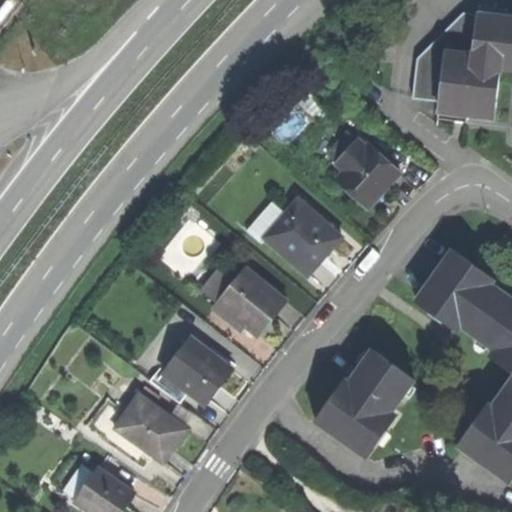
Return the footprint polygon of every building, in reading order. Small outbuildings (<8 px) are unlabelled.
[(413,99),(441,102),(439,117),(452,118),(468,119),(469,106),(498,109),(502,69),(511,69),(511,19),(479,16),(463,14),(417,57),(413,99)] [(328,157),(340,167),(361,143),(349,133),(328,157)] [(361,143),(340,167),(346,172),(339,181),(366,204),(375,193),(379,197),(389,185),(401,172),(369,144),(366,148),(361,143)] [(370,208),(379,197),(375,193),(366,204),(370,208)] [(266,238),(310,276),(322,262),(319,260),(328,249),(339,236),(298,201),(266,238)] [(418,297),(495,351),(511,327),(511,299),(493,286),(498,279),(453,248),(435,273),(418,297)] [(221,303),(262,337),(278,316),(291,301),(249,268),(221,303)] [(490,358),(511,373),(511,327),(495,351),(490,358)] [(164,372),(207,405),(221,387),(233,371),(190,339),(164,372)] [(317,421),(361,455),(418,382),(377,350),(351,383),(347,380),(338,392),(339,393),(333,401),(317,421)] [(458,447),(507,481),(511,473),(511,379),(493,406),(489,403),(458,447)] [(118,431),(167,465),(179,448),(190,431),(142,398),(118,431)] [(68,494),(80,502),(98,475),(86,467),(68,494)] [(79,503),(92,511),(129,511),(131,510),(139,497),(100,471),(98,475),(80,502),(79,503)]
